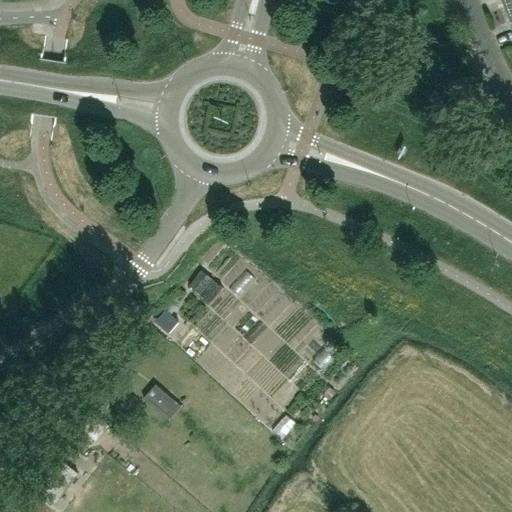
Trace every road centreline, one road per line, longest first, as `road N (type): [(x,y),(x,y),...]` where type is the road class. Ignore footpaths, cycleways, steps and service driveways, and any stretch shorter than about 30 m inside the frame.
road 1 (unclassified): [(0,460),(200,169)]
road 2 (secondary): [(511,243),(421,193),(270,142)]
road 3 (secondary): [(0,80),(167,109)]
